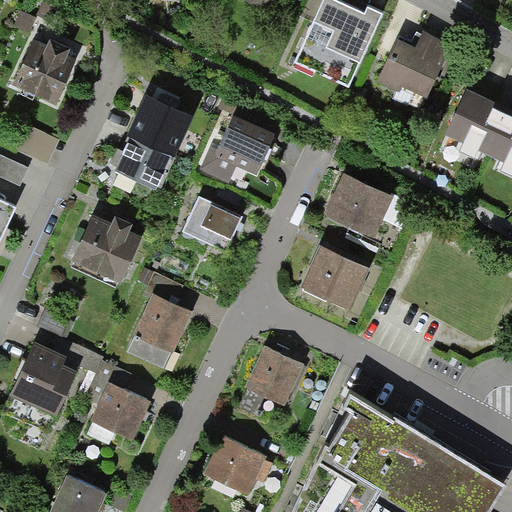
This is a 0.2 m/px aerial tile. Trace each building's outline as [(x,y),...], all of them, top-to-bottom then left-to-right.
[(247,0),(267,9),(271,0),(247,0)] [(353,88),(383,19),(367,12),(363,20),(324,3),(298,64),(353,88)] [(423,106),(451,48),(423,34),(414,52),(399,44),(379,84),(423,106)] [(13,89),(59,107),(80,53),(34,35),(13,89)] [(511,171),(511,114),(469,95),(448,143),(511,171)] [(112,177),(156,198),(192,122),(147,101),(112,177)] [(274,145),(275,142),(224,120),(202,171),(231,183),(239,166),(260,175),(262,171),(274,145)] [(19,149),(50,162),(59,140),(28,128),(19,149)] [(0,170),(23,181),(33,161),(2,146),(0,151),(0,170)] [(374,243),(391,202),(343,182),(326,223),(374,243)] [(0,236),(16,202),(0,194),(0,236)] [(226,257),(240,219),(196,202),(182,241),(226,257)] [(121,288),(141,243),(91,220),(71,265),(121,288)] [(302,290),(348,311),(365,273),(318,252),(302,290)] [(170,365),(194,313),(176,305),(186,284),(155,270),(146,291),(154,295),(131,347),(170,365)] [(11,401),(58,420),(79,368),(32,349),(11,401)] [(248,391),(287,408),(304,369),(264,352),(248,391)] [(480,511),(504,475),(348,385),(289,511),(480,511)] [(92,426),(132,444),(149,404),(110,387),(92,426)] [(205,478),(247,496),(264,456),(222,438),(205,478)] [(98,511),(106,497),(68,481),(54,511),(98,511)]
